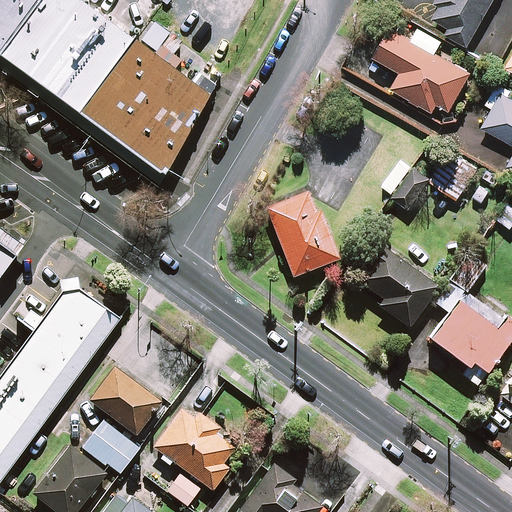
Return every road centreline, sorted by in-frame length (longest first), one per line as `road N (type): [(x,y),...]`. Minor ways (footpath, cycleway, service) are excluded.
road 1 (tertiary): [(495,511),(165,270)]
road 2 (residential): [(325,0),(165,270)]
road 3 (tertiary): [(165,270),(0,145)]
